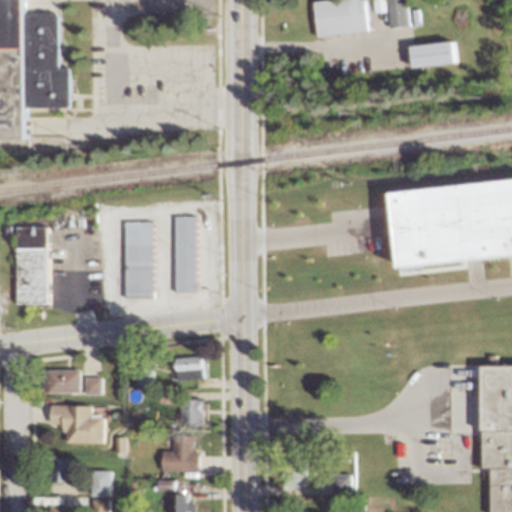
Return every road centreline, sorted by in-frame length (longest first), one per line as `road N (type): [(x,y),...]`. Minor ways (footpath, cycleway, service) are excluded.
road 1 (tertiary): [(239,0),(242,511)]
road 2 (residential): [(241,319),(0,348)]
road 3 (residential): [(13,347),(13,511)]
